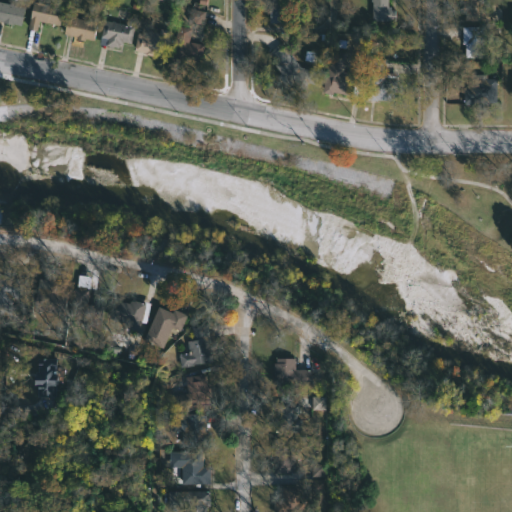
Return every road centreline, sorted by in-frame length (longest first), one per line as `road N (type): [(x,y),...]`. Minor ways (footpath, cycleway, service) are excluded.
road 1 (tertiary): [(511,139),(384,142),(0,60)]
road 2 (residential): [(0,240),(202,282),(241,298),(295,325),(367,379),(374,413)]
road 3 (residential): [(241,298),(246,511)]
road 4 (residential): [(428,0),(427,142)]
